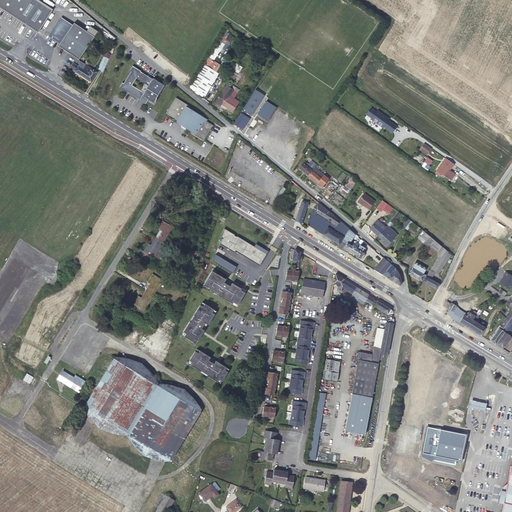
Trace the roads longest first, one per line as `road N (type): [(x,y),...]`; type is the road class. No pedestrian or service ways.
road 1 (residential): [(127,43),(396,263),(402,298)]
road 2 (residential): [(306,302),(323,310),(299,460),(372,481)]
road 3 (unclassified): [(81,316),(204,398),(209,427),(181,467)]
road 4 (residential): [(235,428),(257,414),(293,232)]
road 5 (primary): [(0,53),(177,161)]
road 6 (tertiary): [(372,481),(397,336),(412,304)]
road 7 (unclassified): [(81,316),(177,161)]
road 8 (primary): [(177,161),(293,232)]
road 9 (primary): [(293,232),(402,298)]
road 10 (tertiary): [(485,206),(430,315)]
